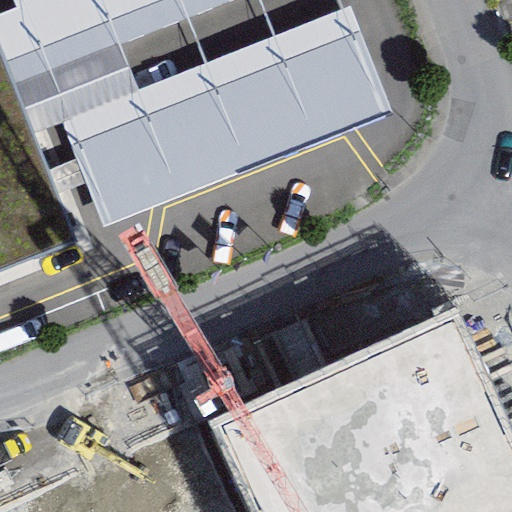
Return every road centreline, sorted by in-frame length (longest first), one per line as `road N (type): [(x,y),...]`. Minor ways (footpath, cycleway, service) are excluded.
road 1 (unclassified): [(511,182),(0,399)]
road 2 (unclassified): [(451,0),(511,151)]
